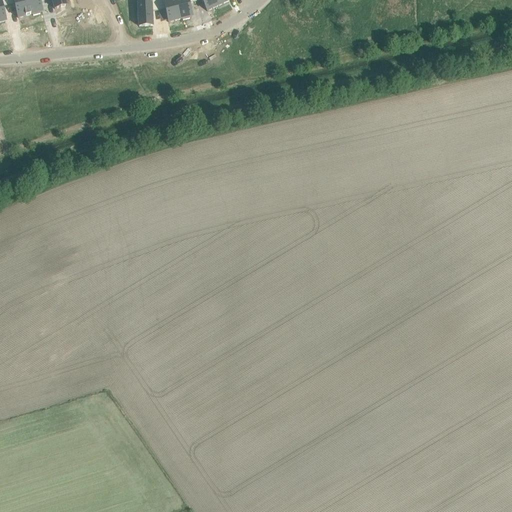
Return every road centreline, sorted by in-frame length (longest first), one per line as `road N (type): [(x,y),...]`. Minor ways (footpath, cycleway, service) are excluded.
road 1 (residential): [(260,0),(216,30),(123,48)]
road 2 (residential): [(123,48),(0,59)]
